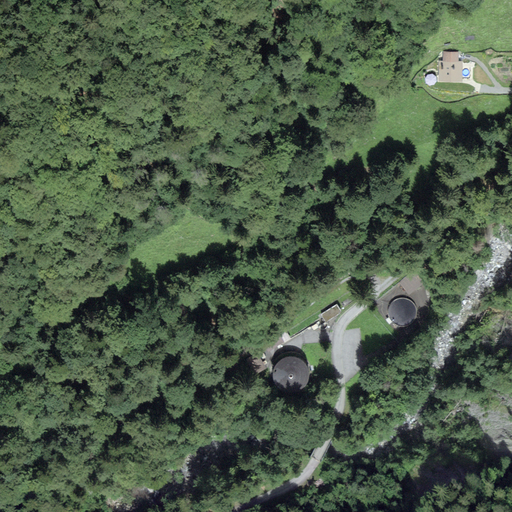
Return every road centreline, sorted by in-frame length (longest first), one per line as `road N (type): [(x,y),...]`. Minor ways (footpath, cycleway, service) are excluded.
road 1 (unclassified): [(511,142),(474,162),(444,225),(351,315),(340,333),(342,400),(332,430),(297,476),(242,511)]
road 2 (track): [(0,439),(129,408),(217,373),(352,278)]
